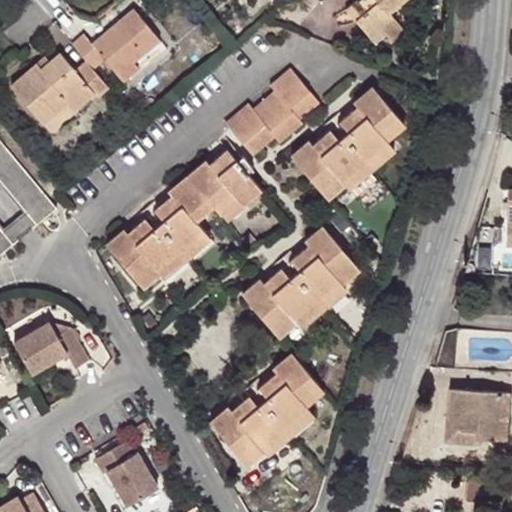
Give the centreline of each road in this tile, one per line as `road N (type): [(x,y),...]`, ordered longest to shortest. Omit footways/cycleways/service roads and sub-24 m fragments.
road 1 (secondary): [(350,511),(481,116),(487,0)]
road 2 (residential): [(53,243),(272,49),(340,67)]
road 3 (residential): [(145,369),(229,511)]
road 4 (residential): [(145,369),(53,243)]
road 5 (residential): [(31,437),(145,369)]
